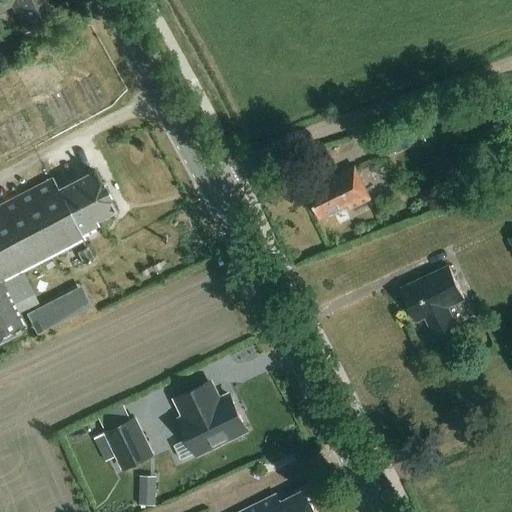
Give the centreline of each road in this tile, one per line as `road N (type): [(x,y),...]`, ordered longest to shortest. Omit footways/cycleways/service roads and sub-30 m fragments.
road 1 (tertiary): [(382,511),(213,187)]
road 2 (unclassified): [(213,187),(289,143),(511,63)]
road 3 (tertiary): [(213,187),(105,0)]
